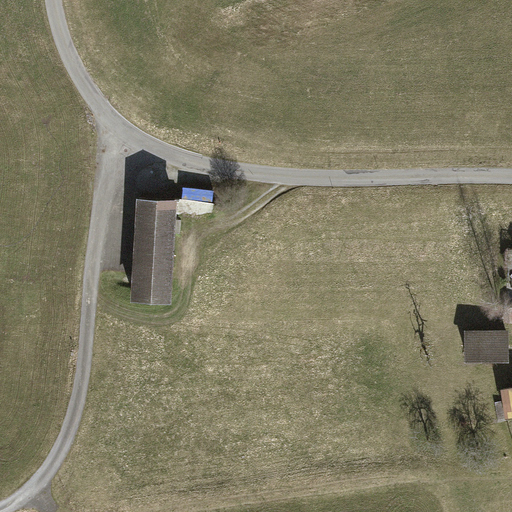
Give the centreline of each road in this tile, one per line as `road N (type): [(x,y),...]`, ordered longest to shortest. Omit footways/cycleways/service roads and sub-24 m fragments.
road 1 (unclassified): [(511,177),(292,178),(160,150),(119,127),(91,95),(53,0)]
road 2 (track): [(119,127),(80,397),(51,475),(1,511)]
